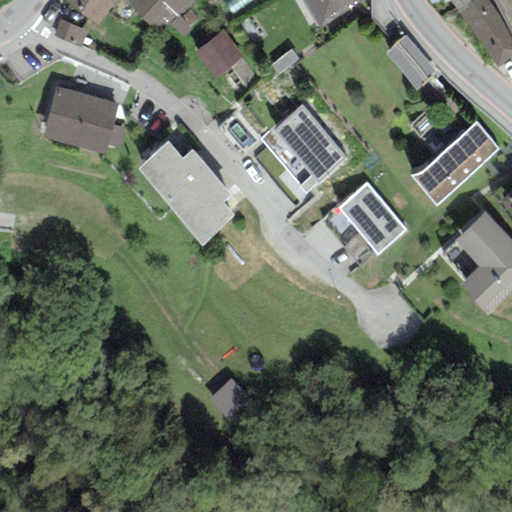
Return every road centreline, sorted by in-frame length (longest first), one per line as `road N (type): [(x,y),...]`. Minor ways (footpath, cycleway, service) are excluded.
road 1 (residential): [(18,15),(197,122),(309,247),(411,339)]
road 2 (tertiary): [(416,0),(511,102)]
